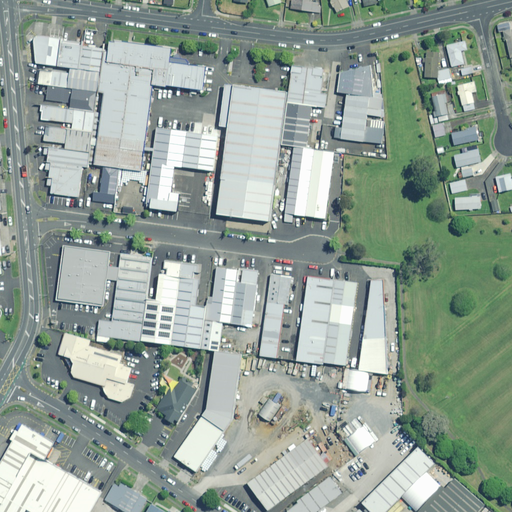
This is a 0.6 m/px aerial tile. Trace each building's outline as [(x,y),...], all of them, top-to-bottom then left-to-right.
[(292,0),(291,9),(320,13),(321,6),(318,6),(319,3),(310,2),(310,0),(292,0)] [(331,0),(332,1),(331,2),(334,8),(335,7),(337,13),(350,6),(346,0),(331,0)] [(497,25),(499,33),(503,32),(504,33),(511,31),(508,22),(497,25)] [(31,65),(52,68),(55,40),(33,38),(28,42),(31,65)] [(105,50),(100,49),(97,74),(95,93),(101,94),(93,168),(138,173),(147,87),(199,92),(202,68),(167,64),(168,48),(106,41),(105,50)] [(467,50),(465,41),(447,46),(452,67),(465,64),(462,51),(467,50)] [(77,45),(57,43),(54,69),(65,71),(74,72),(77,45)] [(77,47),(74,72),(97,74),(100,49),(77,47)] [(442,80),(450,79),(450,71),(439,70),(440,52),(427,51),(427,58),(423,57),(423,62),(425,62),(425,77),(439,78),(438,82),(442,82),(442,80)] [(343,96),(336,140),(376,145),(378,128),(362,126),(365,98),(370,97),(368,64),(338,73),(335,94),(343,96)] [(320,69),(288,66),(279,147),(304,150),(308,108),(322,109),(323,94),(317,94),(320,69)] [(473,73),(471,67),(461,69),(462,76),(473,73)] [(43,87),(95,93),(97,74),(74,72),(65,71),(64,74),(35,71),(33,86),(43,87)] [(465,112),(475,109),(474,103),(472,93),(477,92),(475,82),(458,86),(463,106),(465,112)] [(93,112),(95,93),(43,87),(42,100),(66,103),(65,109),(93,112)] [(269,223),(283,95),(221,88),(217,128),(228,130),(218,217),(269,223)] [(449,102),(447,94),(433,97),(435,109),(434,110),(435,117),(447,114),(445,103),(449,102)] [(90,133),(93,112),(36,106),(34,126),(90,133)] [(446,135),(443,124),(433,126),(436,138),(446,135)] [(88,154),(90,133),(42,127),(40,143),(61,146),(61,151),(88,154)] [(214,135),(154,128),(144,211),(174,214),(176,195),(167,194),(170,168),(210,173),(214,135)] [(452,133),(455,146),(479,140),(479,139),(483,138),(482,134),(478,135),(476,128),(452,133)] [(86,168),(88,154),(61,151),(45,149),(43,163),(46,164),(44,185),(48,186),(47,195),(76,198),(79,168),(86,168)] [(322,221),(330,154),(291,150),(283,216),(322,221)] [(481,162),(478,150),(454,156),(457,168),(481,162)] [(472,167),(462,170),(462,173),(459,173),(460,178),(474,175),(472,167)] [(115,170),(100,168),(96,202),(111,204),(115,170)] [(511,189),(511,178),(511,174),(496,177),(499,193),(511,189)] [(467,190),(465,180),(450,184),(452,194),(467,190)] [(481,209),(480,197),(478,197),(478,196),(473,196),(473,197),(456,198),(456,210),(470,210),(470,211),(473,211),(473,209),(481,209)] [(103,305),(110,251),(64,245),(57,299),(103,305)] [(106,338),(138,342),(148,258),(118,254),(109,323),(96,321),(93,341),(105,343),(106,338)] [(166,346),(177,264),(157,261),(152,303),(145,303),(140,343),(166,346)] [(166,346),(197,351),(200,322),(202,310),(193,309),(198,266),(177,264),(166,346)] [(233,270),(213,267),(209,298),(204,297),(202,310),(200,322),(220,325),(226,326),(232,282),(233,270)] [(232,282),(226,326),(248,328),(255,272),(239,270),(237,283),(232,282)] [(287,277),(269,274),(256,357),(274,360),(287,277)] [(356,285),(305,277),(292,360),(343,368),(356,285)] [(370,280),(355,371),(366,373),(383,375),(381,282),(370,280)] [(216,353),(220,325),(200,322),(197,351),(216,353)] [(86,341),(61,334),(54,358),(69,362),(65,376),(100,387),(99,391),(106,400),(117,403),(126,399),(129,387),(123,384),(128,369),(115,365),(118,356),(85,347),(86,341)] [(236,357),(210,354),(202,411),(171,458),(192,474),(228,421),(236,357)] [(172,425),(192,392),(186,388),(188,385),(176,378),(170,389),(167,387),(151,412),(172,425)] [(267,422),(276,407),(264,400),(255,415),(267,422)] [(376,441),(364,424),(343,439),(356,456),(376,441)] [(51,444),(17,426),(0,456),(0,511),(21,511),(22,511),(24,511),(84,511),(96,492),(41,461),(51,444)] [(304,440),(243,485),(262,511),(265,511),(325,469),(304,440)] [(357,507),(362,511),(383,511),(432,462),(416,447),(357,507)] [(352,465),(349,461),(333,473),(336,477),(352,465)] [(300,502),(289,510),(290,511),(316,511),(343,492),(331,476),(298,500),(300,502)] [(475,511),(480,507),(450,480),(421,511),(475,511)] [(113,482),(102,501),(119,511),(134,511),(143,500),(113,482)]
